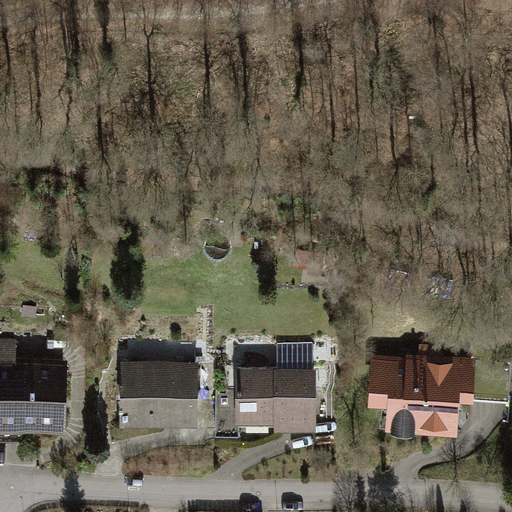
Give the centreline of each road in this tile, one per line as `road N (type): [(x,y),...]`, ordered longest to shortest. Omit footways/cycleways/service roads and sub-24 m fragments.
road 1 (residential): [(6,488),(511,505)]
road 2 (track): [(0,28),(377,0)]
